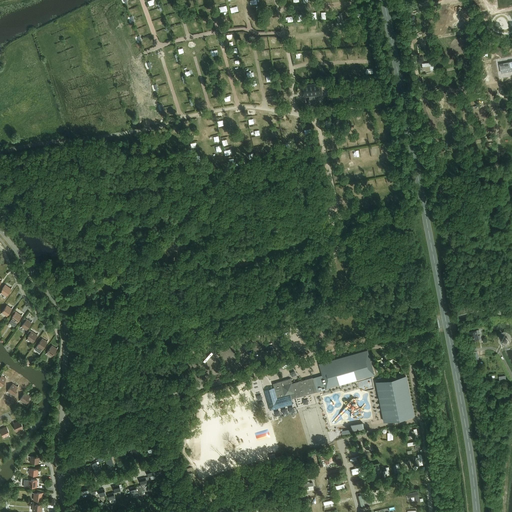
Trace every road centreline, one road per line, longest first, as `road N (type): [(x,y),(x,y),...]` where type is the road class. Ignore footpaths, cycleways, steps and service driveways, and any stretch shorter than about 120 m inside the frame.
road 1 (trunk): [(475,511),(382,0)]
road 2 (unclassified): [(61,421),(263,370),(313,355),(315,346)]
road 3 (unclassified): [(61,421),(64,317),(0,230)]
